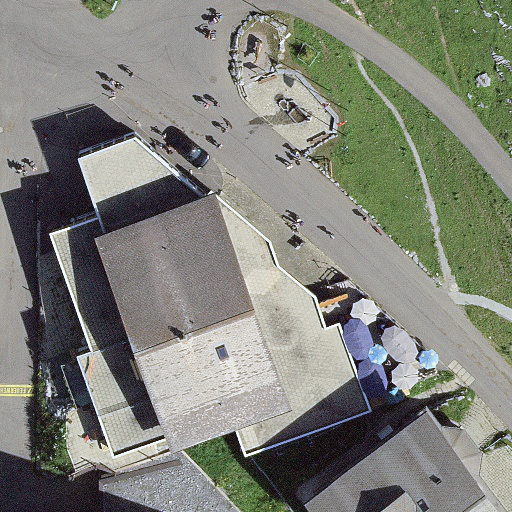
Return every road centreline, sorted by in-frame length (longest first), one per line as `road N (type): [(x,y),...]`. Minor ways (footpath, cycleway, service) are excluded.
road 1 (residential): [(121,52),(232,132),(511,408)]
road 2 (residential): [(0,331),(12,295),(23,117),(66,14)]
road 3 (residential): [(511,181),(398,62),(300,0)]
